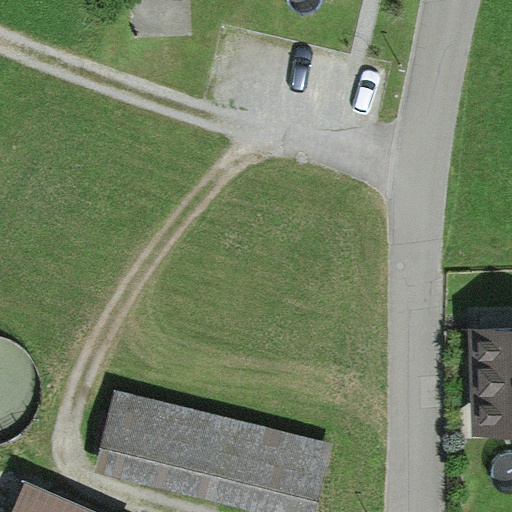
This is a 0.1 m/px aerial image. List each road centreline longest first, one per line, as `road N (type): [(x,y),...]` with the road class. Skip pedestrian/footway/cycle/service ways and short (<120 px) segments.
road 1 (residential): [(413,511),(414,247),(454,0)]
road 2 (track): [(423,155),(230,128),(0,40)]
